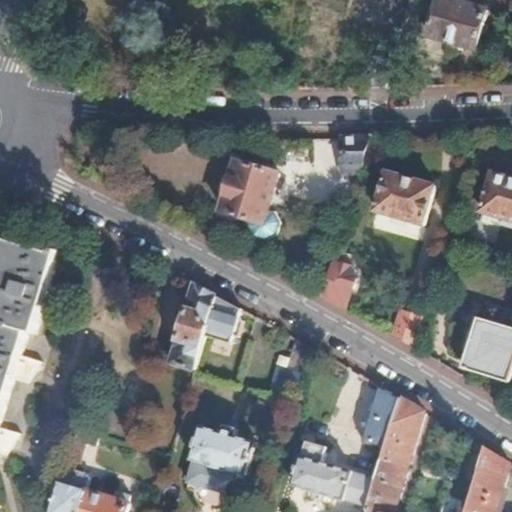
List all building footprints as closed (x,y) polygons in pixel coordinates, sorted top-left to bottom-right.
[(486,14),(442,0),(438,0),(428,36),(475,51),(486,14)] [(385,88),(392,63),(378,59),(369,88),(379,88),(385,88)] [(361,173),(371,138),(342,139),(344,173),(361,173)] [(271,210),(281,175),(240,162),(225,212),(254,221),(251,228),(256,237),(269,241),(278,236),(282,223),(277,212),(271,210)] [(374,212),(421,225),(433,186),(385,172),(374,212)] [(511,180),(492,174),(480,212),(499,218),(497,224),(511,229),(511,228),(511,180)] [(0,432),(0,426),(15,375),(31,376),(36,360),(21,355),(28,332),(35,334),(43,305),(57,309),(61,294),(47,290),(57,257),(5,241),(0,259),(0,445),(17,451),(22,439),(0,432)] [(346,310),(353,289),(355,290),(358,280),(352,268),(339,265),(333,265),(323,297),(331,302),(346,310)] [(194,371),(216,297),(193,286),(172,364),(194,371)] [(229,345),(239,310),(230,305),(216,297),(204,338),(229,345)] [(414,349),(422,320),(398,313),(395,325),(389,322),(386,332),(414,349)] [(511,373),(511,327),(479,318),(474,333),(461,330),(456,349),(469,353),(463,369),(488,377),(483,391),(498,400),(503,403),(508,389),(511,373)] [(300,373),(307,347),(294,340),(286,368),(300,373)] [(384,450),(399,398),(378,386),(361,443),(384,450)] [(394,511),(423,412),(410,404),(399,398),(384,450),(381,457),(375,480),(373,485),(366,509),(365,511),(366,511),(394,511)] [(246,477),(256,444),(238,438),(236,431),(226,429),(221,433),(201,427),(192,460),(193,461),(187,481),(238,497),(245,476),(246,477)] [(96,448),(99,436),(78,429),(73,446),(85,450),(87,445),(96,448)] [(375,480),(322,465),(326,449),(308,444),(304,460),(302,459),(294,487),(366,509),(373,485),(375,480)] [(494,511),(508,464),(484,449),(469,497),(465,511),(494,511)] [(127,511),(130,506),(128,505),(130,498),(116,493),(114,502),(83,492),(86,481),(82,474),(66,469),(53,511),(127,511)]
